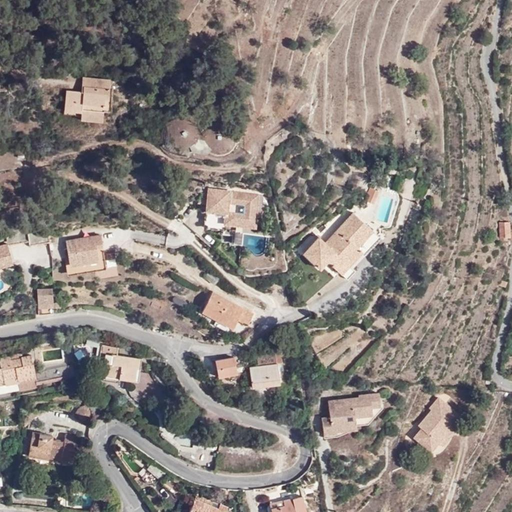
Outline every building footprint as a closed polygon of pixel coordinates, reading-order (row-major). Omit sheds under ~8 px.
[(102,121),(103,110),(104,98),(109,98),(110,87),(111,79),(82,77),(81,91),(66,89),(63,116),(102,121)] [(104,98),(103,110),(111,111),(113,87),(110,87),(109,98),(104,98)] [(206,147),(204,140),(198,139),(195,144),(190,148),(192,152),(207,154),(209,152),(206,147)] [(374,203),(379,191),(370,187),(365,199),(374,203)] [(256,225),(259,195),(230,191),(231,190),(211,188),(206,226),(226,228),(227,221),(256,225)] [(362,250),(365,253),(380,237),(353,211),(325,241),(318,236),(303,252),(314,263),(322,255),(328,260),(347,278),(354,270),(351,267),(349,265),(362,250)] [(498,237),(510,236),(510,222),(498,222),(498,237)] [(35,226),(27,227),(29,241),(29,244),(43,242),(40,225),(35,226)] [(29,241),(27,227),(5,231),(8,244),(29,241)] [(72,272),(96,269),(107,267),(102,233),(66,240),(72,272)] [(8,244),(0,245),(0,265),(12,263),(8,244)] [(351,267),(365,253),(362,250),(349,265),(351,267)] [(322,255),(314,263),(320,269),(328,260),(322,255)] [(214,285),(218,280),(206,271),(203,275),(214,285)] [(34,287),(39,314),(53,312),(49,285),(34,287)] [(202,310),(217,319),(232,327),(237,318),(239,314),(244,317),(249,320),(253,312),(212,290),(202,310)] [(232,327),(217,319),(215,323),(231,331),(233,327),(232,327)] [(98,346),(100,337),(89,335),(87,344),(98,346)] [(138,380),(141,358),(116,354),(117,347),(101,344),(99,361),(103,361),(101,373),(138,380)] [(249,366),(252,386),(279,383),(285,382),(281,353),(258,356),(259,365),(249,366)] [(17,376),(18,380),(35,377),(31,354),(22,356),(12,358),(11,356),(0,357),(0,381),(5,381),(4,377),(17,376)] [(236,356),(215,359),(216,367),(220,367),(221,375),(236,373),(238,373),(236,356)] [(323,432),(336,431),(335,423),(355,421),(355,416),(372,413),(370,405),(380,404),(380,396),(360,397),(360,399),(329,401),(330,417),(322,417),(323,432)] [(431,410),(418,425),(421,428),(413,437),(430,451),(438,442),(436,440),(445,430),(447,431),(460,415),(438,397),(429,408),(431,410)] [(94,417),(102,412),(96,401),(87,406),(94,417)] [(164,412),(167,409),(161,401),(157,405),(164,412)] [(372,413),(355,416),(355,421),(355,425),(368,424),(382,407),(380,404),(370,405),(372,413)] [(438,442),(431,451),(436,453),(437,453),(440,451),(445,446),(455,429),(458,427),(461,425),(463,423),(465,420),(464,416),(462,413),(460,415),(447,431),(445,430),(436,440),(438,442)] [(166,425),(169,418),(161,415),(159,422),(166,425)] [(355,421),(335,423),(336,431),(356,428),(355,425),(355,421)] [(71,463),(76,435),(65,433),(64,441),(51,439),(52,435),(32,431),(27,455),(47,459),(48,457),(61,460),(60,461),(71,463)] [(180,444),(180,453),(194,454),(194,464),(214,465),(215,447),(180,444)] [(165,472),(153,462),(148,466),(160,477),(165,472)] [(157,479),(148,470),(141,476),(147,482),(153,484),(157,479)] [(100,508),(107,508),(105,491),(98,491),(100,508)] [(306,511),(303,495),(284,498),(282,492),(269,495),(272,511),(306,511)] [(226,511),(229,506),(220,502),(218,507),(211,504),(213,501),(201,497),(198,502),(194,500),(188,511),(226,511)]
